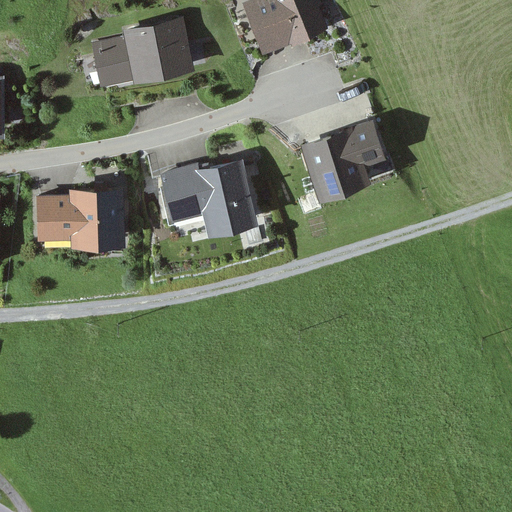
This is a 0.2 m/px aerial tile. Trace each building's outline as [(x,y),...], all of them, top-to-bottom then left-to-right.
[(260,0),(247,6),(267,54),(327,29),(315,0),(260,0)] [(99,48),(107,88),(195,69),(185,20),(125,33),(127,42),(99,48)] [(379,122),(308,147),(327,201),(375,184),(368,164),(391,156),(379,122)] [(216,237),(264,224),(246,158),(201,170),(200,163),(164,173),(178,223),(209,215),(216,237)] [(78,194),(46,195),(47,234),(79,233),(79,240),(126,238),(123,185),(78,187),(78,194)]
